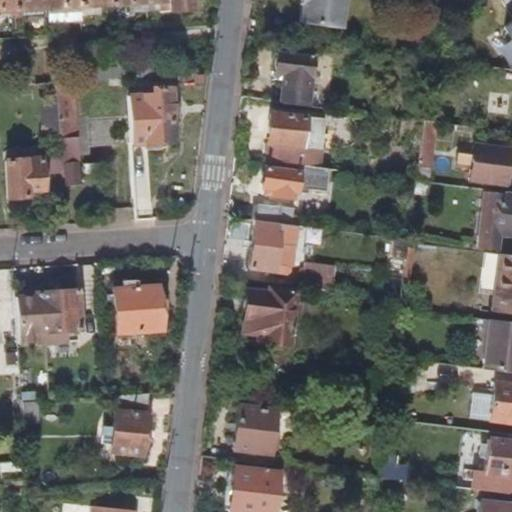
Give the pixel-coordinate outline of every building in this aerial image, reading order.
[(0,0),(0,13),(12,13),(11,0),(0,0)] [(48,11),(47,0),(11,0),(12,13),(48,11)] [(47,0),(48,11),(49,22),(79,20),(79,15),(78,9),(77,0),(47,0)] [(116,0),(77,0),(78,9),(79,15),(98,14),(98,7),(117,6),(116,0)] [(116,0),(117,6),(136,5),(136,13),(151,12),(150,4),(150,0),(116,0)] [(150,0),(150,4),(160,3),(160,11),(161,13),(193,11),(192,0),(150,0)] [(339,31),(342,0),(305,0),(305,6),(300,6),(298,26),(339,31)] [(160,11),(160,3),(150,4),(151,12),(160,11)] [(435,17),(427,5),(420,10),(427,22),(435,17)] [(155,76),(154,63),(131,64),(130,52),(120,53),(121,64),(122,78),(125,78),(155,76)] [(82,58),(82,53),(68,53),(68,63),(70,82),(71,82),(76,82),(84,81),(82,58)] [(168,75),(167,56),(154,57),(154,63),(155,76),(168,75)] [(307,108),(312,61),(278,56),(275,76),(284,77),(281,105),(307,108)] [(103,80),(103,65),(102,57),(82,58),(84,81),(103,80)] [(70,82),(68,63),(52,65),(53,83),(70,82)] [(122,78),(121,64),(103,65),(103,80),(122,78)] [(126,97),(125,78),(122,78),(103,80),(84,81),(76,82),(79,121),(85,120),(88,148),(114,146),(113,124),(128,123),(126,97)] [(76,138),(71,82),(70,82),(53,83),(57,139),(76,138)] [(89,155),(88,148),(85,120),(79,121),(76,82),(71,82),(76,138),(57,139),(58,150),(61,187),(81,185),(78,162),(78,156),(89,155)] [(148,90),(149,95),(126,97),(128,123),(129,145),(173,142),(170,89),(148,90)] [(439,118),(441,106),(429,104),(428,117),(439,118)] [(416,118),(417,107),(409,107),(408,117),(416,118)] [(327,154),(330,123),(270,116),(266,147),(277,148),(275,164),(302,167),(304,167),(306,152),(327,154)] [(432,141),(435,122),(422,121),(420,140),(432,141)] [(428,168),(432,141),(420,140),(416,166),(428,168)] [(503,186),(507,150),(470,146),(469,156),(455,155),(453,170),(467,171),(466,182),(503,186)] [(275,164),(277,148),(266,147),(264,162),(270,163),(275,164)] [(61,187),(58,150),(45,151),(48,209),(62,208),(61,197),(61,187)] [(40,192),(39,162),(4,164),(7,201),(25,200),(25,193),(40,192)] [(300,182),(302,167),(275,164),(270,163),(269,171),(263,171),(261,189),(266,190),(265,197),(267,197),(267,199),(297,203),(298,201),(301,201),(303,183),(300,182)] [(511,238),(511,192),(501,192),(501,196),(483,194),(481,209),(479,209),(473,246),(494,249),(496,236),(511,238)] [(297,229),(298,221),(293,221),(294,214),(257,209),(256,224),(296,229),(297,229)] [(291,272),(296,229),(256,224),(250,271),(286,275),(291,272)] [(399,299),(406,243),(392,241),(385,298),(399,299)] [(511,317),(511,255),(499,254),(490,314),(511,317)] [(326,291),(329,265),(302,262),(299,288),(326,291)] [(162,333),(159,287),(118,290),(121,335),(162,333)] [(289,349),(295,294),(268,291),(268,296),(248,294),(243,336),(270,339),(269,347),(289,349)] [(83,332),(81,292),(40,295),(41,297),(18,298),(21,345),(43,344),(43,334),(83,332)] [(398,308),(399,299),(385,298),(382,325),(395,327),(398,308)] [(511,374),(511,321),(488,319),(481,371),(511,374)] [(415,374),(417,363),(403,361),(402,373),(415,374)] [(511,424),(511,385),(492,384),(488,421),(511,424)] [(20,391),(21,423),(36,423),(35,390),(20,391)] [(148,412),(149,395),(120,397),(119,409),(148,412)] [(143,457),(148,412),(119,409),(117,409),(115,428),(106,427),(104,445),(114,446),(113,454),(143,457)] [(271,456),(277,414),(240,409),(234,452),(271,456)] [(380,448),(382,433),(372,431),(370,447),(380,448)] [(511,474),(511,440),(486,438),(482,471),(511,474)] [(406,482),(408,466),(378,462),(376,478),(406,482)] [(28,475),(27,465),(0,466),(0,475),(2,476),(2,477),(28,475)] [(274,511),(279,475),(237,470),(231,511),(274,511)] [(374,489),(376,478),(365,477),(364,487),(374,489)] [(511,511),(511,505),(477,502),(475,511),(511,511)]
